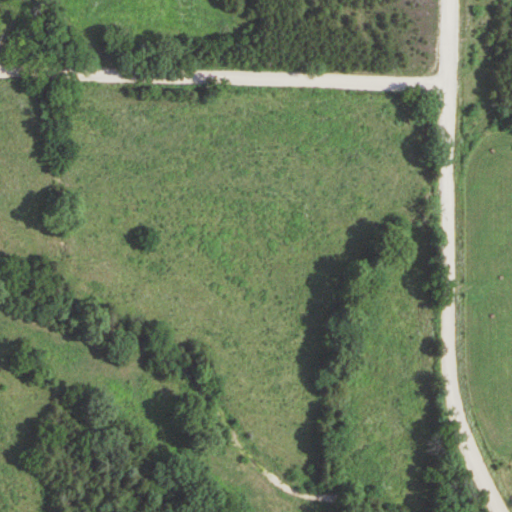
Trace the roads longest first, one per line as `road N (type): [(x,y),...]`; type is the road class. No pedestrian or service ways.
road 1 (residential): [(498,511),(448,400),(435,0)]
road 2 (residential): [(433,92),(0,64)]
